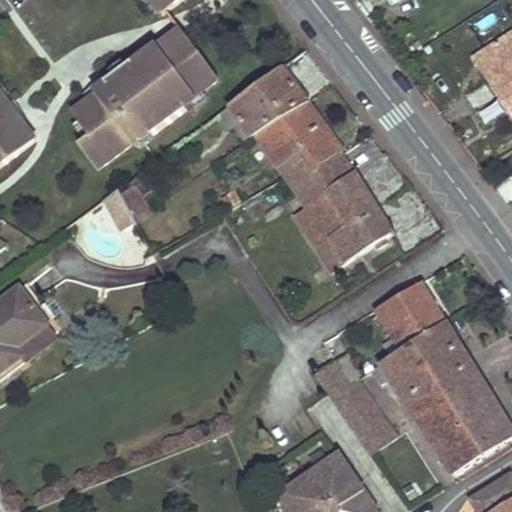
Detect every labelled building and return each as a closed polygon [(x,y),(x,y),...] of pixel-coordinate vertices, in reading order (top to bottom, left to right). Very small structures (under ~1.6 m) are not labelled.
[(150,0),(163,16),(184,0),(150,0)] [(219,81),(182,32),(133,69),(131,66),(94,93),(97,97),(72,117),(89,139),(79,147),(98,173),(150,134),(154,138),(189,111),(186,107),(219,81)] [(511,35),(476,59),(491,82),(497,79),(511,103),(511,109),(510,111),(511,113),(511,35)] [(308,102),(282,69),(231,107),(251,138),(256,135),(308,102)] [(0,171),(37,144),(0,94),(0,171)] [(346,154),(308,102),(256,135),(280,170),(309,152),(321,170),(344,156),(346,154)] [(251,138),(231,107),(206,126),(226,157),(251,138)] [(385,241),(394,235),(344,156),(321,170),(309,152),(280,170),(287,181),(308,212),(297,219),(333,274),(377,246),(381,251),(388,246),(385,241)] [(150,211),(137,188),(122,195),(135,219),(150,211)] [(123,230),(137,222),(135,219),(122,195),(119,191),(106,200),(123,230)] [(449,326),(424,285),(379,311),(404,352),(448,326),(449,326)] [(48,326),(21,290),(0,306),(0,375),(23,358),(17,349),(48,326)] [(58,340),(48,326),(17,349),(23,358),(27,363),(58,340)] [(511,443),(511,430),(448,326),(404,352),(383,365),(373,371),(382,385),(392,379),(455,478),(511,443)] [(362,376),(349,355),(336,362),(351,385),(362,376)] [(351,385),(336,362),(316,374),(329,394),(351,385)] [(400,436),(360,380),(351,385),(330,397),(373,456),(391,442),(400,436)] [(295,485),(282,495),(287,511),(378,511),(379,510),(347,462),(333,459),(306,478),(310,484),(299,491),(295,485)] [(497,511),(511,503),(511,475),(470,502),(477,511),(497,511)] [(310,484),(306,478),(295,485),(299,491),(310,484)]
